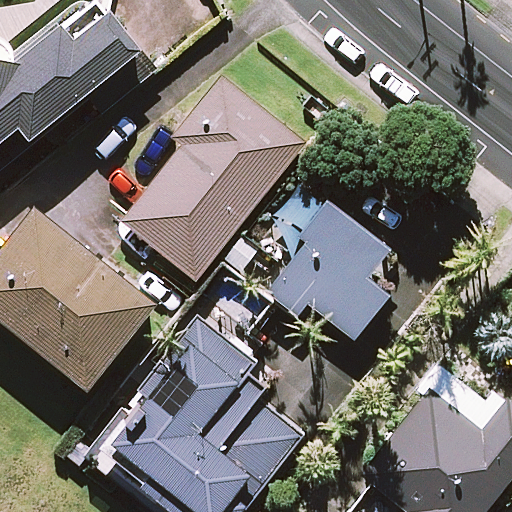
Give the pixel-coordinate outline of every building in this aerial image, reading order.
[(0,164),(25,149),(95,93),(108,109),(164,64),(113,0),(107,0),(76,26),(68,16),(18,56),(17,49),(0,45),(0,164)] [(305,141),(223,74),(178,130),(187,137),(124,216),(198,275),(305,141)] [(289,255),(266,282),(303,312),(313,300),(354,333),(390,289),(368,271),(392,242),(308,174),(260,231),(289,255)] [(38,196),(0,243),(0,306),(90,380),(159,295),(38,196)] [(275,375),(202,314),(144,384),(151,389),(97,454),(140,489),(149,479),(188,511),(241,511),(305,436),(257,396),(275,375)] [(415,387),(422,393),(363,467),(376,477),(350,510),(351,511),(477,511),(511,469),(511,399),(508,396),(499,407),(446,364),(438,358),(415,387)]
